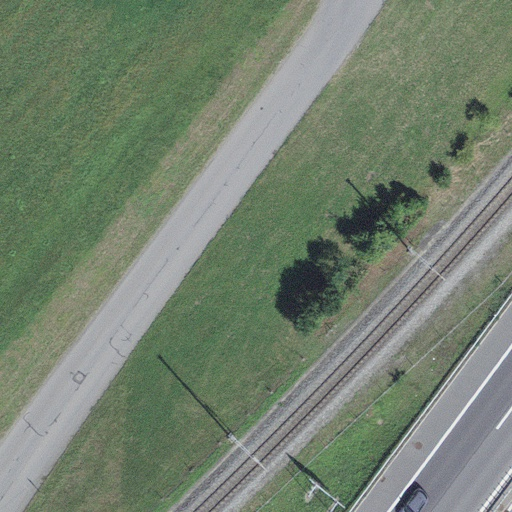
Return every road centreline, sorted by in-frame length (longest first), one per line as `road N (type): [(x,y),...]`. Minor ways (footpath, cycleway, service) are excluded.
road 1 (unclassified): [(0,488),(363,0)]
road 2 (trunk): [(511,408),(436,511)]
